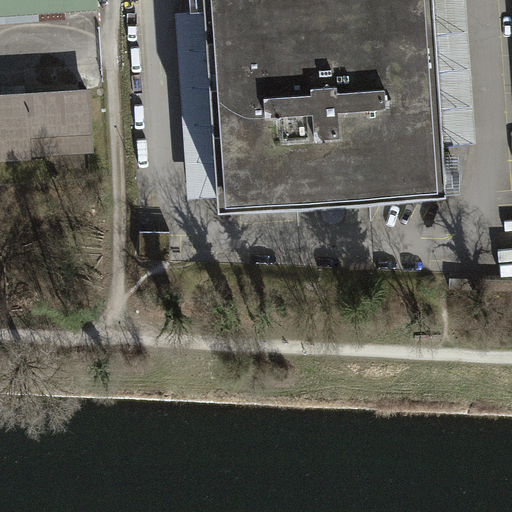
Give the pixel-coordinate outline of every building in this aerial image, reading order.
[(97,0),(0,0),(0,13),(98,6),(97,0)] [(205,0),(206,8),(219,196),(220,213),(333,206),(448,199),(444,145),(436,0),(205,0)] [(436,0),(444,145),(476,143),(467,0),(436,0)] [(219,196),(206,8),(175,10),(188,198),(219,196)] [(87,90),(0,95),(0,154),(90,149),(87,90)] [(169,231),(140,230),(139,259),(169,260),(169,231)]
